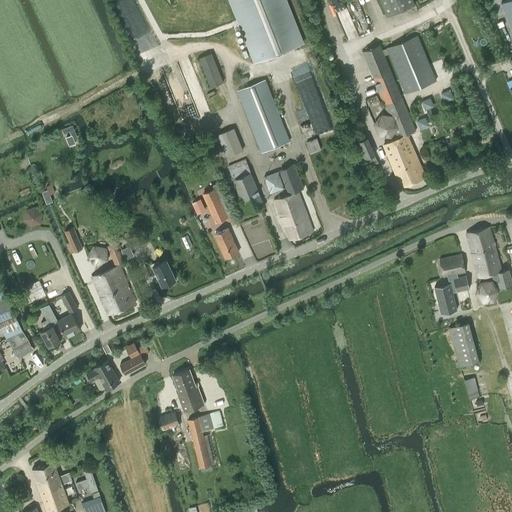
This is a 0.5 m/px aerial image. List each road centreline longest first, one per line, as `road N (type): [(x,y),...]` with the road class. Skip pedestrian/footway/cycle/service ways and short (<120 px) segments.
road 1 (residential): [(0,469),(125,382),(229,330),(426,239),(475,222),(511,220)]
road 2 (unclassified): [(0,406),(61,360),(124,327),(462,177),(511,163)]
road 3 (track): [(511,160),(443,10),(449,0)]
road 4 (track): [(273,71),(202,48),(167,50),(142,0)]
road 5 (track): [(511,381),(459,227)]
road 6 (track): [(160,511),(125,382)]
